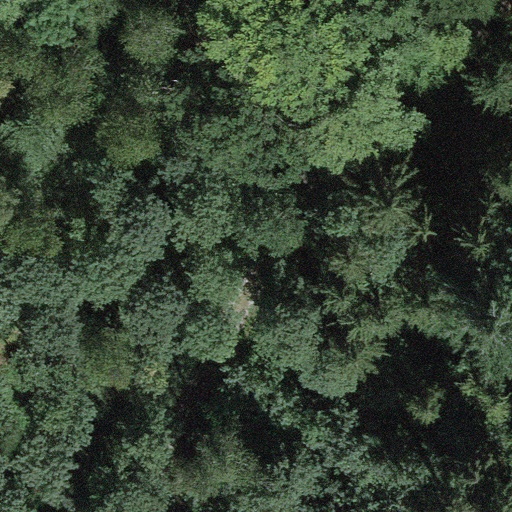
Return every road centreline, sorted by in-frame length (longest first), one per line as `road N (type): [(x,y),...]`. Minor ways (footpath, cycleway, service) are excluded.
road 1 (track): [(169,511),(209,371),(289,215)]
road 2 (track): [(482,0),(393,88),(289,215)]
road 3 (track): [(185,0),(194,71),(289,215)]
